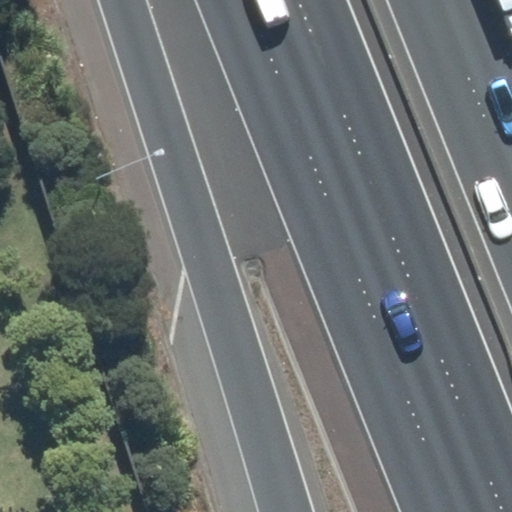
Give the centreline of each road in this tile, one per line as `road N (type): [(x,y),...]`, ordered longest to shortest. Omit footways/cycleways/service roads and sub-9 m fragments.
road 1 (motorway): [(500,511),(293,0)]
road 2 (motorway): [(273,511),(117,0)]
road 3 (motorway): [(443,0),(511,170)]
